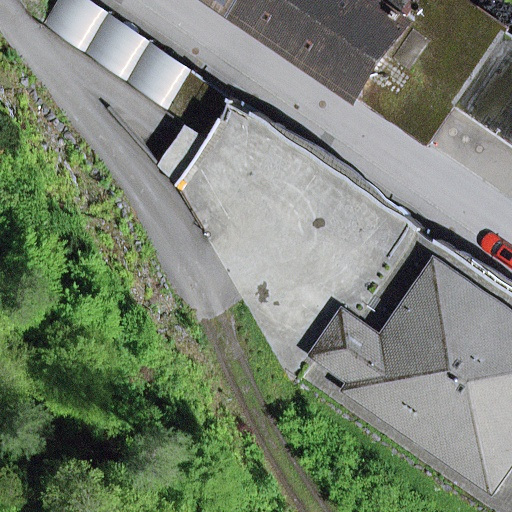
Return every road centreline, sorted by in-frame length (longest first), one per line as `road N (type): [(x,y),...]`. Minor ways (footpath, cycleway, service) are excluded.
road 1 (residential): [(177,0),(511,233)]
road 2 (track): [(309,511),(240,354)]
